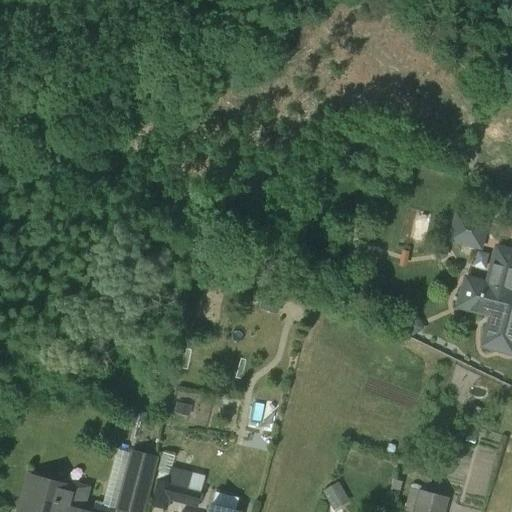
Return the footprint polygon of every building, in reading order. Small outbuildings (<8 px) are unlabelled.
[(418,238),(419,229),(430,230),(432,211),(408,209),(405,237),(418,238)] [(490,228),(458,218),(451,244),(483,253),(490,228)] [(511,251),(496,247),(487,282),(470,277),(461,310),(493,319),(483,352),(511,359),(511,251)] [(148,511),(161,461),(134,454),(118,511),(148,511)] [(196,511),(199,511),(208,482),(177,473),(172,489),(159,486),(152,510),(159,511),(166,511),(169,504),(196,511)] [(76,488),(30,475),(19,511),(70,511),(69,511),(76,488)] [(329,492),(338,510),(355,501),(345,483),(329,492)] [(409,510),(416,511),(452,511),(457,497),(416,485),(409,510)]
